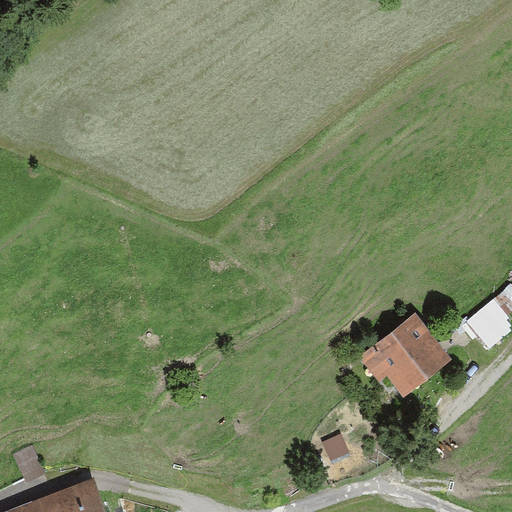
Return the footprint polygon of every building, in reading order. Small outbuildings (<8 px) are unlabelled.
[(464,320),(488,348),(511,328),(511,326),(489,299),(464,320)] [(383,375),(404,400),(454,359),(414,310),(358,355),(377,379),(383,375)] [(321,442),(330,460),(351,449),(341,431),(321,442)] [(318,451),(304,457),(312,473),(326,466),(318,451)] [(109,511),(95,473),(86,477),(0,509),(0,511),(109,511)]
